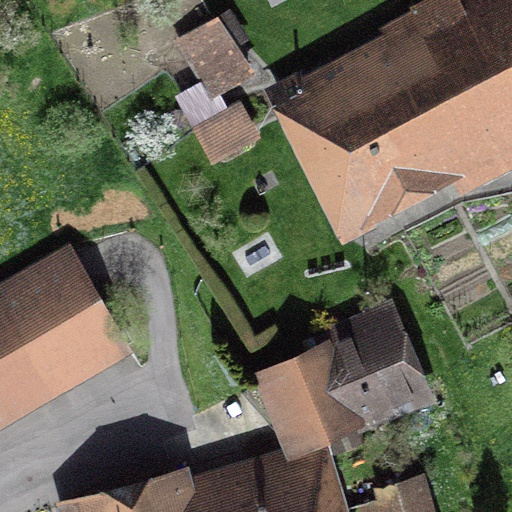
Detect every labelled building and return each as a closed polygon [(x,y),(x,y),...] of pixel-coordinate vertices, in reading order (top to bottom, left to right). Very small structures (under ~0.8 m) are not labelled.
[(272,95),(346,236),(375,221),(368,208),(511,132),(511,0),(499,0),(315,96),(305,78),(272,95)] [(220,90),(256,69),(240,41),(249,36),(231,6),(218,13),(217,10),(175,35),(199,77),(173,92),(213,159),(261,130),(240,96),(227,103),(220,90)] [(231,251),(246,276),(281,255),(266,230),(231,251)] [(0,296),(0,415),(120,345),(68,256),(0,296)] [(329,351),(355,415),(416,389),(381,306),(320,332),(329,351)] [(355,415),(329,351),(299,364),(326,427),(355,415)] [(326,427),(299,364),(270,376),(296,440),(326,427)] [(348,511),(329,443),(86,511),(348,511)] [(427,511),(421,487),(380,497),(383,511),(427,511)]
